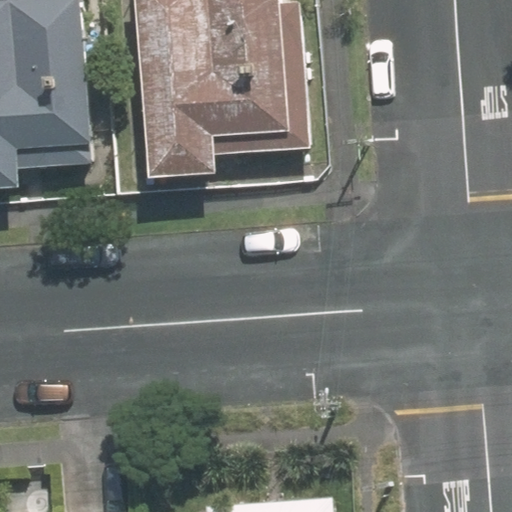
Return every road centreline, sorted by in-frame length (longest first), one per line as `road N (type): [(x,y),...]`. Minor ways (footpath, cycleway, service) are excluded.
road 1 (residential): [(0,334),(466,301)]
road 2 (residential): [(466,301),(445,0)]
road 3 (residential): [(484,511),(466,301)]
